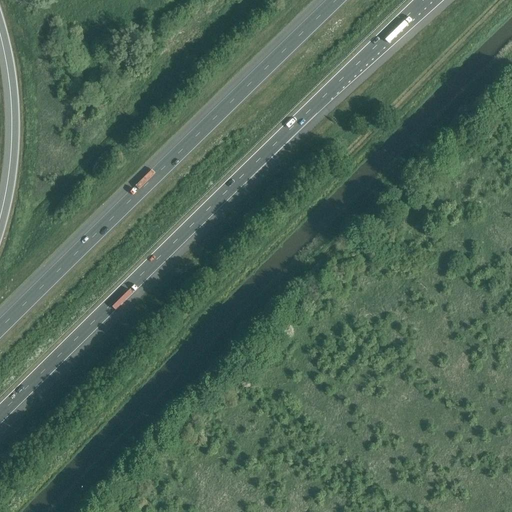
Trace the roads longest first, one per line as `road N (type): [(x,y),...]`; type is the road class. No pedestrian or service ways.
road 1 (motorway): [(0,413),(424,0)]
road 2 (motorway): [(337,0),(0,328)]
road 3 (track): [(68,511),(270,299),(389,189)]
road 4 (motorway): [(0,31),(13,104),(0,218)]
road 5 (track): [(511,60),(389,189)]
